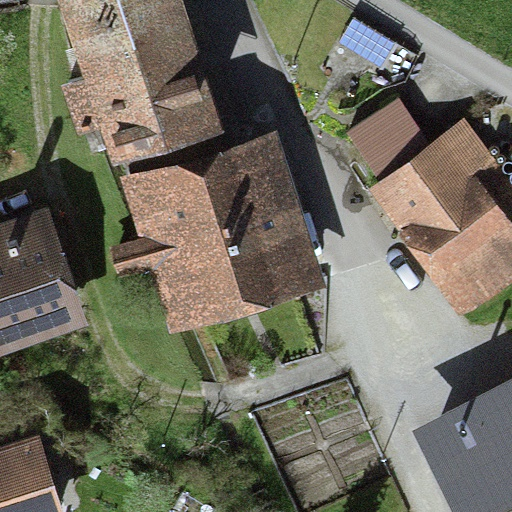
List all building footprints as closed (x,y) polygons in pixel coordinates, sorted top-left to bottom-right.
[(229,137),(185,0),(60,0),(83,69),(61,76),(77,127),(101,119),(137,233),(108,242),(119,278),(149,268),(169,330),(327,280),(277,122),(229,137)] [(340,40),(381,64),(396,40),(355,16),(340,40)] [(348,130),(380,175),(430,140),(398,95),(348,130)] [(511,179),(466,115),(430,140),(380,175),(367,184),(460,315),(511,277),(511,179)] [(0,350),(90,317),(46,201),(0,218),(0,350)] [(0,511),(65,511),(39,427),(0,438),(0,511)]
